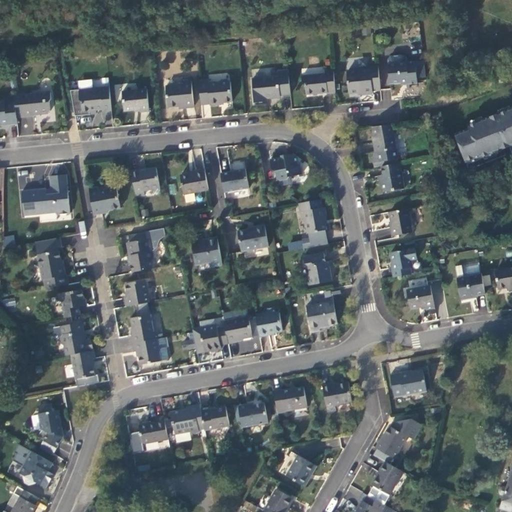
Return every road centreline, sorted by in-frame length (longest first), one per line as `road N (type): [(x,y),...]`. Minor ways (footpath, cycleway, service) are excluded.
road 1 (residential): [(354,346),(331,358),(118,401)]
road 2 (residential): [(206,137),(0,162)]
road 3 (residential): [(373,334),(344,186),(313,144)]
road 4 (residential): [(354,346),(371,418),(319,511)]
road 5 (unclassified): [(66,501),(194,476),(209,510)]
road 6 (residential): [(89,242),(118,401)]
road 7 (residential): [(511,327),(416,340),(373,334)]
road 8 (residential): [(313,144),(333,126),(440,104)]
